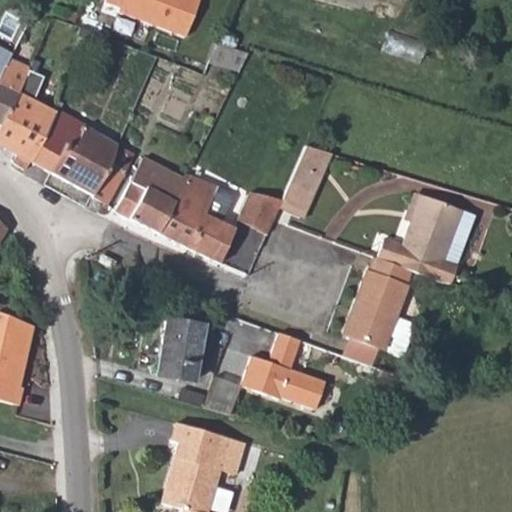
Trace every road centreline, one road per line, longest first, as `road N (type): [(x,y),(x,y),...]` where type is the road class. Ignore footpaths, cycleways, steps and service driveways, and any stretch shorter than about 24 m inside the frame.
road 1 (residential): [(29,210),(296,309)]
road 2 (residential): [(72,378),(343,462)]
road 3 (residential): [(29,210),(49,259),(72,378)]
road 4 (residential): [(72,378),(76,511)]
